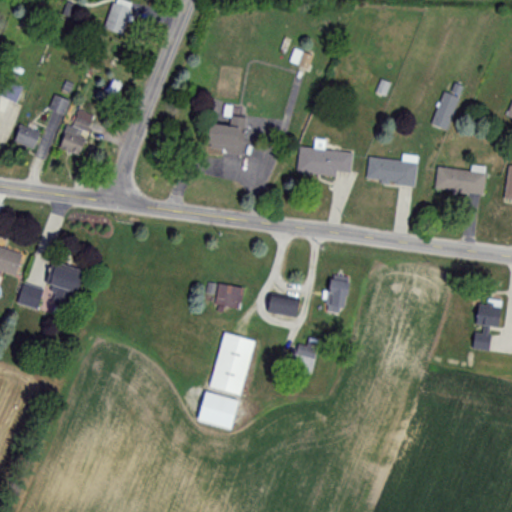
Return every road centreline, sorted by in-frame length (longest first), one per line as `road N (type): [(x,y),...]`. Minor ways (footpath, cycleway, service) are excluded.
road 1 (tertiary): [(511,254),(0,184)]
road 2 (residential): [(108,199),(183,0)]
